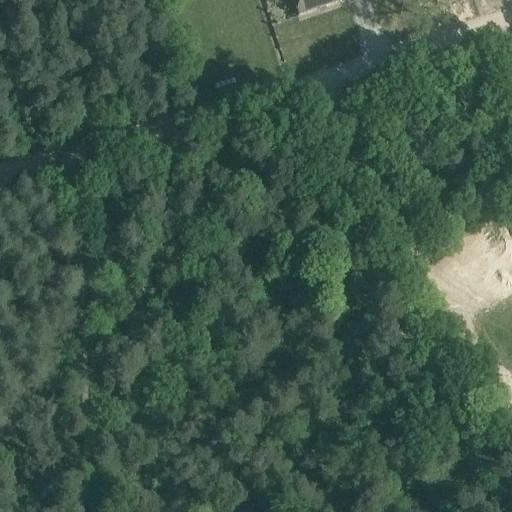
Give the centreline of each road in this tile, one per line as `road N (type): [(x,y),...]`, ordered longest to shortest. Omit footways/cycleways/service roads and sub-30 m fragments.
road 1 (track): [(77,152),(511,18)]
road 2 (track): [(311,81),(511,397)]
